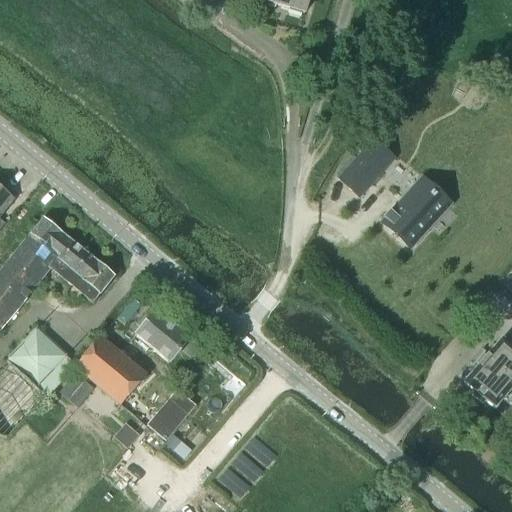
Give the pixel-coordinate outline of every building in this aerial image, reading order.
[(304,15),(308,0),(262,0),(262,3),(304,15)] [(418,183),(381,224),(409,250),(447,208),(418,183)] [(0,220),(0,214),(14,196),(1,186),(0,186),(0,228),(4,223),(0,220)] [(0,328),(48,269),(43,266),(65,239),(41,220),(0,270),(0,328)] [(67,285),(89,259),(65,239),(43,266),(48,269),(67,285)] [(91,305),(113,278),(89,259),(67,285),(71,289),(68,293),(76,300),(79,295),(91,305)] [(187,339),(155,312),(134,336),(167,364),(187,339)] [(64,358),(34,330),(6,360),(37,388),(64,358)] [(119,407),(144,376),(98,337),(64,378),(74,386),(82,376),(119,407)] [(511,341),(507,347),(499,340),(462,383),(472,391),(469,394),(481,405),(484,401),(493,409),(510,390),(511,391),(511,341)] [(0,437),(5,439),(44,399),(5,362),(0,367),(0,437)] [(144,428),(163,444),(195,407),(177,391),(144,428)]
